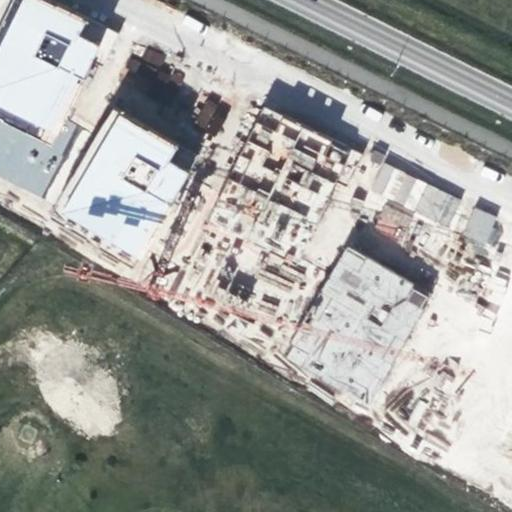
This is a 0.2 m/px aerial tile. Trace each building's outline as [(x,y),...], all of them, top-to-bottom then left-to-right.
[(49,0),(19,0),(0,37),(0,115),(51,141),(92,61),(102,66),(118,35),(49,0)] [(218,132),(225,105),(203,99),(196,125),(218,132)] [(113,105),(55,204),(138,254),(173,203),(197,153),(113,105)] [(268,107),(215,212),(211,220),(296,263),(337,182),(343,186),(360,153),(268,107)] [(473,208),(463,235),(487,244),(497,216),(473,208)] [(511,227),(508,225),(452,338),(511,367),(511,227)] [(352,248),(287,354),(367,403),(432,297),(352,248)]
